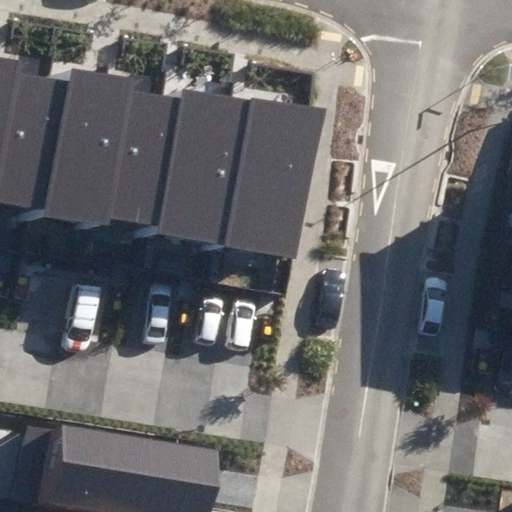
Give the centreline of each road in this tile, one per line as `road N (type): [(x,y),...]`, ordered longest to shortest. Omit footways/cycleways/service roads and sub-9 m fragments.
road 1 (residential): [(349,422),(408,0)]
road 2 (residential): [(0,367),(349,422)]
road 3 (residential): [(349,422),(511,448)]
